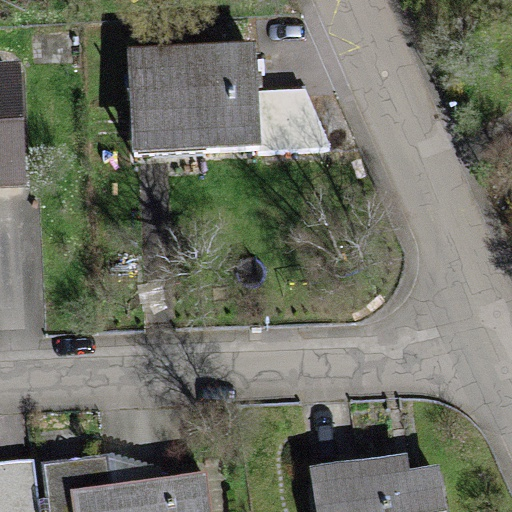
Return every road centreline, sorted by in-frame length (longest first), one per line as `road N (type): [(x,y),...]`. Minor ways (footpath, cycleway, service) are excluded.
road 1 (residential): [(0,378),(505,354)]
road 2 (residential): [(342,0),(505,354)]
